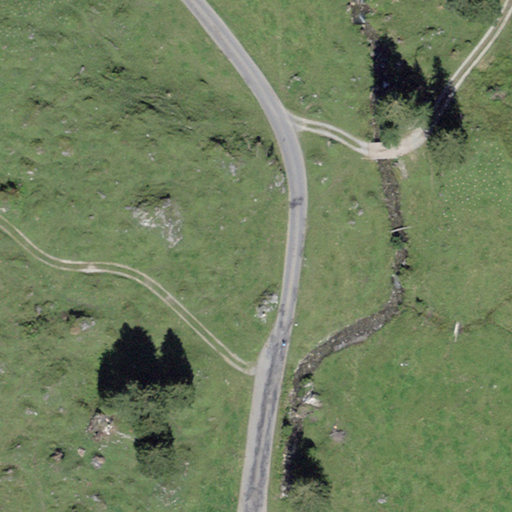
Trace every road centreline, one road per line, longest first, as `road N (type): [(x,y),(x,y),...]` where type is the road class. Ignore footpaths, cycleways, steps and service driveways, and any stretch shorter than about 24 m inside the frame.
road 1 (unclassified): [(187,0),(281,125),(295,192),(254,511)]
road 2 (track): [(0,223),(31,252),(62,266),(137,277),(272,389)]
road 3 (track): [(281,125),(375,149),(399,147),(426,126),(511,3)]
